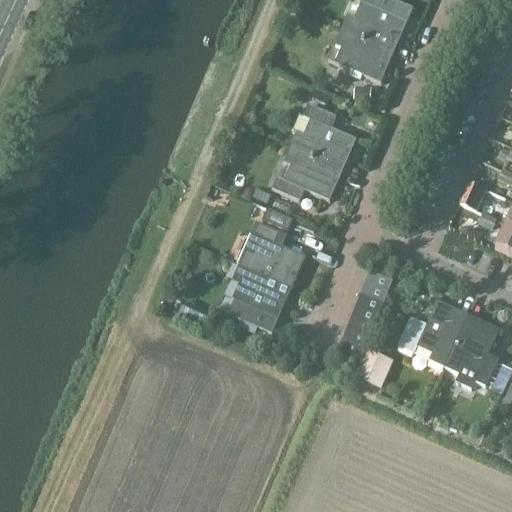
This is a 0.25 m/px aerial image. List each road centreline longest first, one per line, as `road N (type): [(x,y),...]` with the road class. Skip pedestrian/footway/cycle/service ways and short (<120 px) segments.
road 1 (track): [(43,511),(274,0)]
road 2 (residential): [(358,231),(452,0)]
road 3 (residential): [(511,303),(358,231)]
road 4 (residential): [(310,347),(358,231)]
